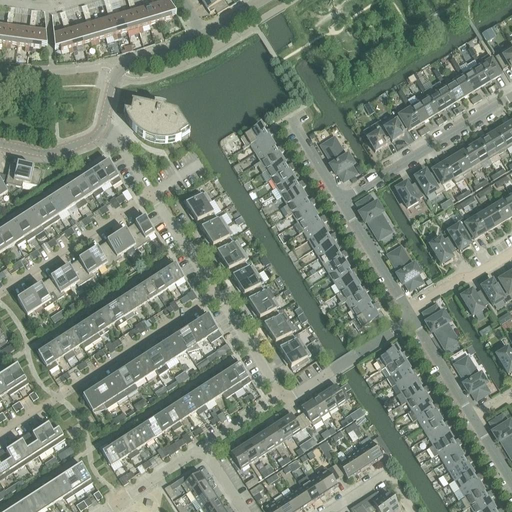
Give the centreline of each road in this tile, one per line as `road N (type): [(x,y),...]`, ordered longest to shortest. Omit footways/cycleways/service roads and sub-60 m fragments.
road 1 (residential): [(0,434),(216,291)]
road 2 (residential): [(341,199),(511,96)]
road 3 (residential): [(0,293),(153,192)]
road 4 (tertiary): [(204,34),(127,65),(114,77),(101,128)]
road 5 (residential): [(283,396),(411,315)]
road 6 (residential): [(411,315),(341,199)]
road 7 (residential): [(283,396),(216,291)]
road 8 (residential): [(100,511),(202,445)]
road 9 (residential): [(411,315),(458,278),(511,252)]
